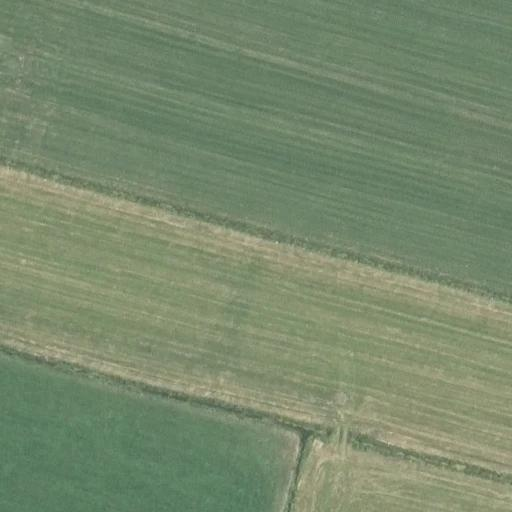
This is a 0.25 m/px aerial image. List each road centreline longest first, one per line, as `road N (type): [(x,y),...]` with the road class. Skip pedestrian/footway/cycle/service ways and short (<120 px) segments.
road 1 (track): [(350,409),(0,314)]
road 2 (track): [(329,499),(350,409),(431,431)]
